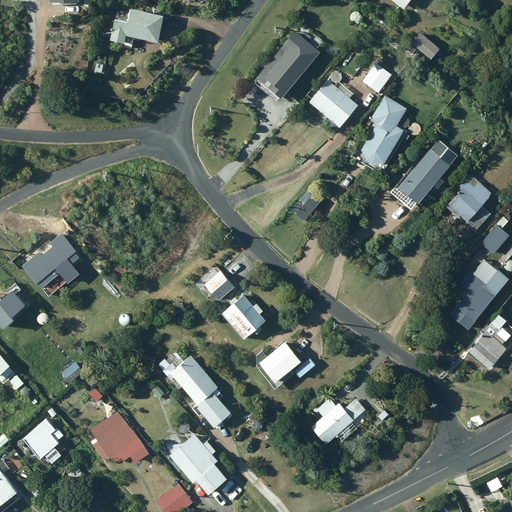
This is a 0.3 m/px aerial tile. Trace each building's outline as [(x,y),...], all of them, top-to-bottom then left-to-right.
[(391,0),(404,10),(411,0),(391,0)] [(126,37),(158,44),(164,17),(130,9),(129,13),(117,11),(110,42),(124,45),(126,37)] [(281,100),(320,53),(294,32),(257,79),(261,82),(257,86),(276,102),(279,98),(281,100)] [(440,50),(420,33),(411,44),(431,60),(440,50)] [(101,74),(103,65),(95,63),(93,72),(101,74)] [(378,93),(392,75),(376,63),(362,82),(378,93)] [(309,103),(340,129),(358,107),(349,99),(353,95),(342,85),(338,90),(327,80),(309,103)] [(385,165),(403,132),(396,128),(407,109),(384,96),(371,120),(377,124),(362,151),(366,162),(373,165),(385,165)] [(439,179),(458,156),(439,141),(431,151),(429,150),(418,165),(416,163),(391,194),(411,210),(417,203),(419,205),(430,190),(435,194),(443,183),(439,179)] [(491,194),(470,174),(459,186),(463,190),(447,207),(459,219),(461,216),(468,222),(466,224),(474,233),(478,229),(484,234),(489,228),(483,223),(491,214),(481,205),(491,194)] [(304,193),(295,185),(279,202),(287,210),(304,193)] [(495,256),(511,236),(498,226),(482,246),(495,256)] [(68,248),(67,245),(70,248),(77,242),(74,238),(67,244),(64,242),(61,244),(61,248),(64,250),(68,248)] [(21,267),(36,286),(38,285),(41,289),(61,272),(53,262),(57,259),(52,251),(44,258),(39,253),(32,259),(30,256),(25,259),(28,262),(21,267)] [(219,301),(234,288),(219,271),(204,285),(219,301)] [(468,334),(496,299),(479,286),(483,281),(471,272),(459,286),(468,294),(449,319),(468,334)] [(508,284),(497,274),(486,285),(497,295),(508,284)] [(0,326),(4,331),(14,322),(11,319),(25,307),(12,292),(0,302),(0,326)] [(222,315),(243,341),(265,323),(259,315),(263,312),(257,305),(254,309),(243,297),(222,315)] [(489,370),(506,350),(502,346),(510,337),(501,329),(506,323),(498,316),(467,351),(489,370)] [(102,330),(96,324),(86,334),(91,340),(102,330)] [(275,385),(302,363),(285,343),(267,357),(262,350),(257,355),(256,356),(256,367),(259,365),(275,385)] [(218,388),(191,355),(175,368),(171,364),(163,371),(171,380),(174,378),(197,406),(195,407),(214,429),(231,415),(213,393),(218,388)] [(0,380),(3,384),(14,375),(9,368),(9,367),(0,356),(0,380)] [(316,362),(310,356),(295,369),(300,375),(316,362)] [(75,363),(62,374),(69,383),(83,372),(75,363)] [(81,369),(85,374),(91,369),(88,365),(81,369)] [(24,384),(16,376),(9,382),(17,391),(24,384)] [(164,394),(157,386),(152,391),(159,398),(164,394)] [(102,396),(95,387),(88,393),(96,402),(102,396)] [(326,445),(354,422),(339,404),(336,407),(329,399),(315,411),(319,416),(317,417),(319,420),(311,428),(326,445)] [(118,413),(91,431),(98,442),(93,445),(104,462),(108,459),(116,462),(121,459),(124,462),(130,457),(135,464),(149,454),(138,438),(118,413)] [(22,440),(40,461),(58,445),(49,435),(55,430),(46,419),(22,440)] [(0,447),(1,448),(9,440),(4,434),(0,437),(0,447)] [(170,456),(193,484),(196,482),(208,497),(227,481),(214,466),(218,463),(212,456),(216,453),(206,441),(203,445),(195,435),(170,456)] [(156,453),(160,454),(163,450),(162,446),(157,445),(154,449),(156,453)] [(0,507),(17,495),(2,475),(9,469),(3,462),(0,464),(0,507)] [(163,511),(180,511),(193,503),(178,484),(155,502),(163,511)] [(44,494),(39,487),(32,493),(36,499),(44,494)]
